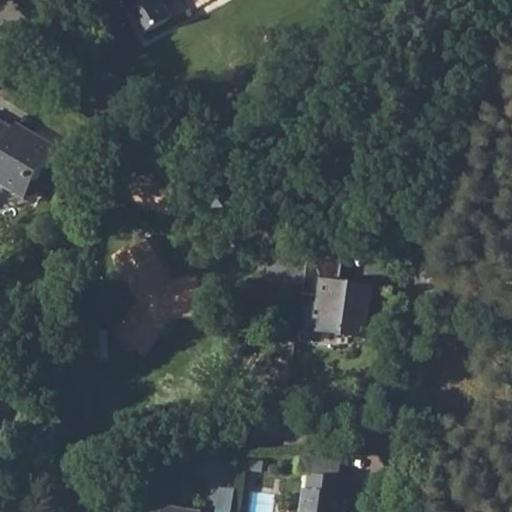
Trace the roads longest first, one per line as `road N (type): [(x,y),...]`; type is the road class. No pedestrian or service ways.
road 1 (residential): [(439,305),(440,246),(393,216),(162,134),(0,31)]
road 2 (unclassified): [(439,305),(511,72)]
road 3 (residential): [(410,511),(439,305)]
